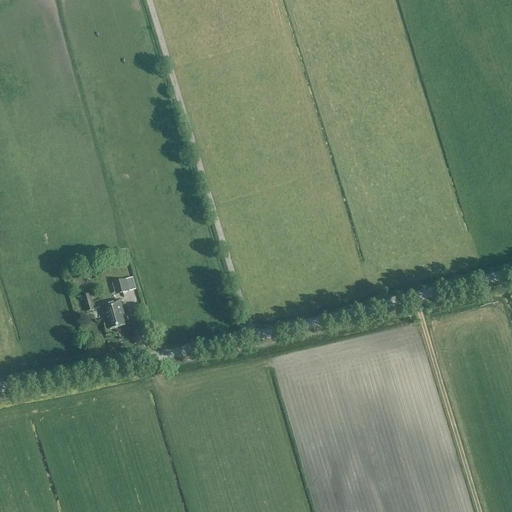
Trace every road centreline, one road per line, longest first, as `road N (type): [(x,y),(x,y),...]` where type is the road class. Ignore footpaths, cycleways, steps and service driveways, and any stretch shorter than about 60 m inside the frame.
road 1 (tertiary): [(0,389),(511,272)]
road 2 (track): [(413,296),(479,511)]
